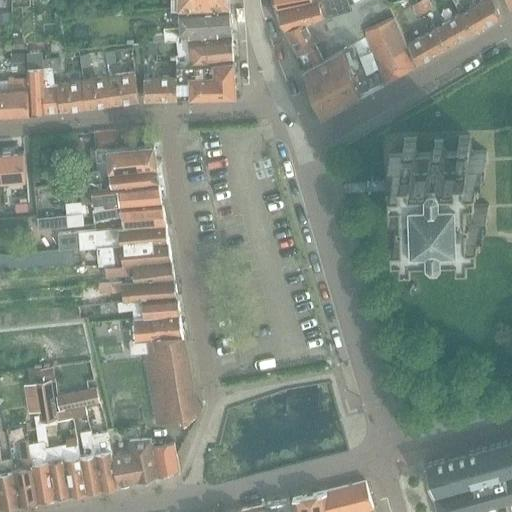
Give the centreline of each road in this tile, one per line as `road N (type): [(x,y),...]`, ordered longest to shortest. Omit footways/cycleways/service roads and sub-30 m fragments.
road 1 (residential): [(378,453),(303,145)]
road 2 (residential): [(214,398),(166,118)]
road 3 (residential): [(114,511),(378,453)]
road 4 (residential): [(303,145),(511,26)]
road 5 (residential): [(0,130),(166,118)]
road 6 (residential): [(378,453),(511,416)]
